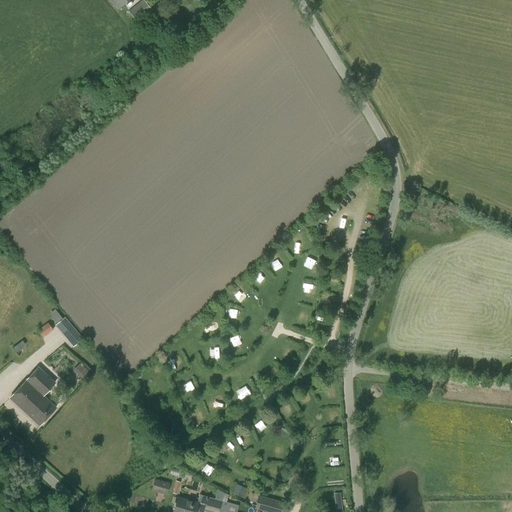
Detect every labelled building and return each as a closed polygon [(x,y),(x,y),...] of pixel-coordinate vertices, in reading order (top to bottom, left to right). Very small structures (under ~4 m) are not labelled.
[(110,0),(117,9),(128,0),(110,0)] [(137,23),(151,11),(142,0),(141,0),(128,11),(137,23)] [(84,338),(66,316),(56,325),(74,346),(84,338)] [(37,330),(43,338),(53,330),(47,323),(37,330)] [(22,341),(13,349),(18,356),(27,349),(22,341)] [(77,368),(84,375),(88,372),(80,365),(77,368)] [(37,367),(9,398),(39,425),(55,408),(42,396),(54,383),(37,367)] [(151,490),(166,495),(170,483),(154,478),(151,490)] [(241,497),(245,488),(237,485),(233,494),(241,497)] [(224,493),(217,490),(214,499),(222,501),(224,493)] [(195,511),(196,508),(204,511),(209,497),(199,494),(197,503),(177,497),(172,511),(195,511)] [(258,495),(254,508),(263,511),(262,511),(288,511),(290,507),(283,505),(284,502),(258,495)] [(218,511),(222,501),(214,499),(209,497),(204,511),(208,511),(218,511)] [(222,501),(218,511),(229,511),(232,504),(222,501)]
